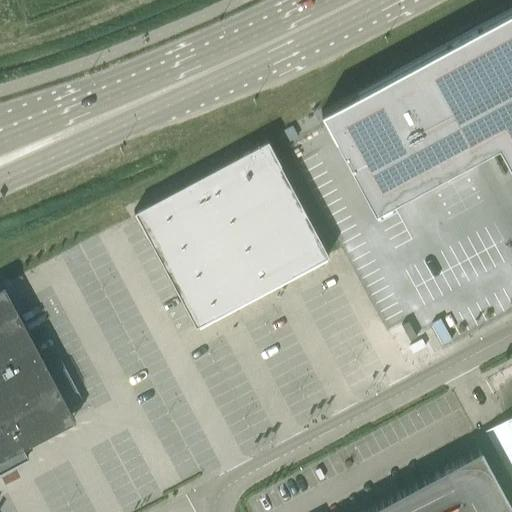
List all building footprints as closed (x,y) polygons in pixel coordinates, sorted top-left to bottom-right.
[(339,100),(320,110),(374,210),(446,171),(448,170),(497,143),(511,169),(511,6),(394,70),(394,71),(339,100)] [(329,253),(268,139),(250,148),(134,210),(196,324),(329,253)] [(0,472),(0,473),(1,473),(2,474),(3,474),(4,474),(5,474),(6,474),(7,474),(8,474),(9,473),(10,473),(10,472),(11,471),(12,470),(12,469),(12,468),(12,467),(12,466),(12,465),(11,464),(29,455),(24,446),(22,443),(24,443),(30,439),(48,430),(54,426),(73,417),(13,306),(2,285),(0,286),(0,472)] [(511,416),(503,422),(487,431),(486,431),(498,453),(508,471),(511,478),(511,416)] [(511,511),(511,503),(482,447),(481,446),(468,453),(397,492),(380,501),(359,511),(511,511)]
